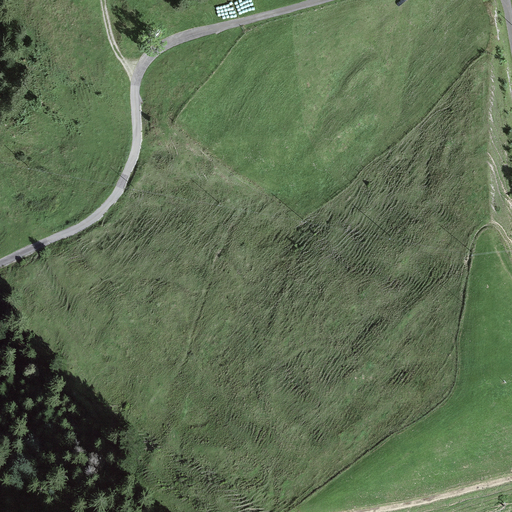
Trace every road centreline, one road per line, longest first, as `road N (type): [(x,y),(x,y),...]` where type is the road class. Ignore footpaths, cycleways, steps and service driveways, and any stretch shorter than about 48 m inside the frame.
road 1 (track): [(0,262),(80,226),(115,195),(136,143),(137,74),(155,50),(321,0)]
road 2 (track): [(511,478),(367,511)]
